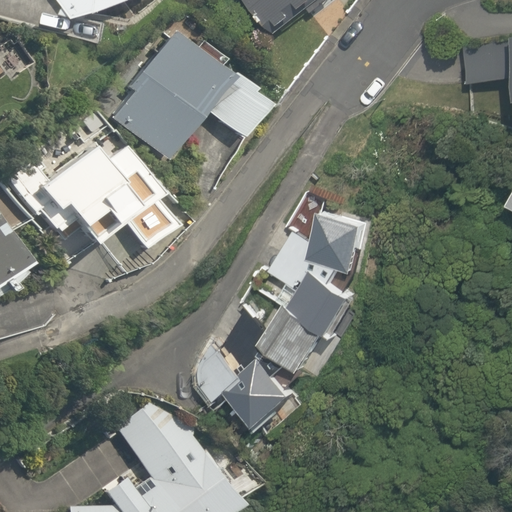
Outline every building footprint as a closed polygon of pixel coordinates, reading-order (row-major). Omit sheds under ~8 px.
[(66,0),(80,16),(93,14),(111,9),(128,2),(132,0),(66,0)] [(254,0),(263,12),(271,6),(285,26),(322,0),(254,0)] [(110,117),(163,157),(201,108),(241,138),(267,104),(184,22),(110,117)] [(511,80),(511,38),(463,44),(469,86),(511,80)] [(139,254),(176,222),(157,200),(163,194),(98,119),(11,195),(32,218),(37,214),(54,234),(69,220),(92,247),(115,226),(139,254)] [(368,219),(325,210),(315,254),(358,263),(368,219)] [(0,211),(0,288),(32,272),(0,211)] [(264,348),(306,370),(328,330),(334,334),(357,292),(314,268),(293,307),(288,304),(264,348)] [(299,394),(264,356),(247,371),(251,375),(235,390),(266,424),(299,394)] [(179,410),(152,404),(116,426),(153,486),(138,497),(124,473),(99,488),(111,507),(69,509),(69,511),(219,511),(259,484),(231,445),(210,460),(179,410)]
